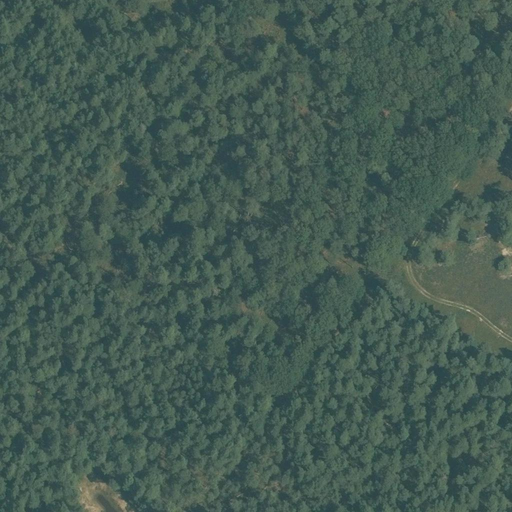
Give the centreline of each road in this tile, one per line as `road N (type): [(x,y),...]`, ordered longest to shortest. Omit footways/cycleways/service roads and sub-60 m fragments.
road 1 (track): [(409,254),(280,400),(200,511)]
road 2 (track): [(409,254),(511,111)]
road 3 (track): [(159,101),(48,0)]
road 4 (track): [(511,340),(464,306),(419,289),(409,254)]
